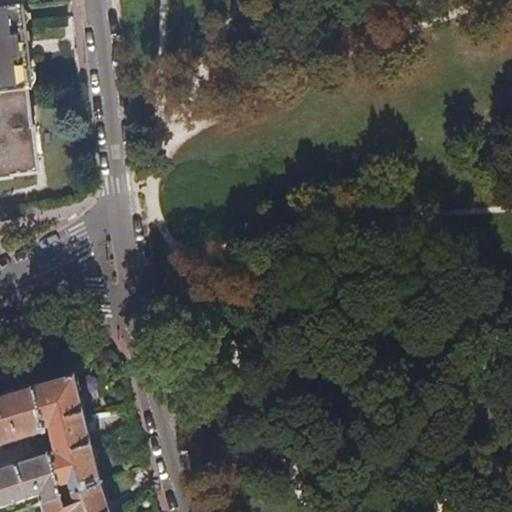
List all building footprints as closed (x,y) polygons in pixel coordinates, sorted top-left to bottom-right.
[(0,0),(0,10),(21,8),(19,0),(0,0)] [(0,94),(25,91),(30,90),(25,42),(21,8),(0,10),(0,94)] [(29,129),(25,91),(0,94),(0,180),(9,180),(9,177),(17,176),(36,174),(31,128),(29,129)] [(48,454),(59,498),(101,483),(87,425),(74,375),(31,388),(42,429),(48,428),(52,444),(49,445),(50,450),(54,450),(54,452),(48,454)] [(0,445),(43,433),(42,429),(31,388),(0,396),(0,445)] [(0,507),(38,495),(42,504),(59,498),(48,454),(0,469),(0,507)] [(110,511),(101,483),(59,498),(42,504),(41,505),(43,511),(110,511)]
